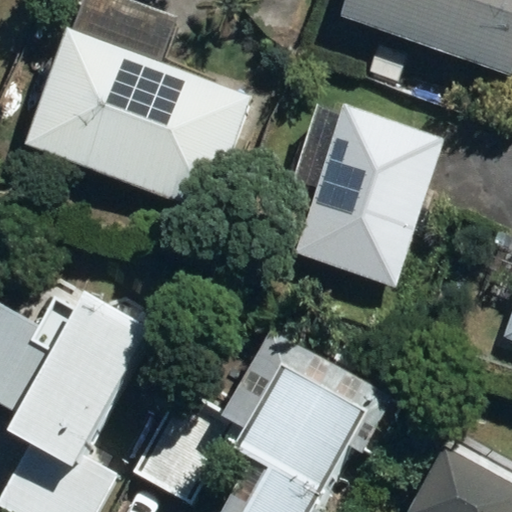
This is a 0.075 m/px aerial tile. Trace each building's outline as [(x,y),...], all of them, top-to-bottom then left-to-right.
[(160,75),(175,34),(83,0),(69,0),(13,154),(197,222),(241,104),(160,75)] [(511,0),(339,0),(329,29),(509,95),(511,87),(511,0)] [(268,177),(257,222),(305,234),(301,250),(319,254),(315,272),(396,293),(433,148),(301,114),(284,181),(268,177)] [(511,242),(491,237),(481,270),(511,279),(511,316),(503,347),(511,349),(511,242)] [(65,482),(143,341),(41,285),(17,330),(0,320),(0,511),(1,511),(92,511),(99,500),(65,482)] [(160,407),(121,480),(180,511),(321,511),(376,408),(252,342),(204,430),(160,407)] [(511,511),(511,505),(433,458),(400,511),(511,511)]
